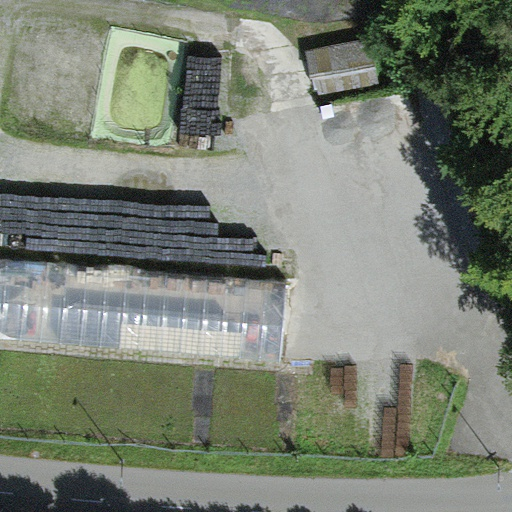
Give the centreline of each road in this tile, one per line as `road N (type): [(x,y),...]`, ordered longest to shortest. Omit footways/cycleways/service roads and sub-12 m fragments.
road 1 (residential): [(0,458),(337,491),(511,490)]
road 2 (track): [(511,327),(389,0)]
